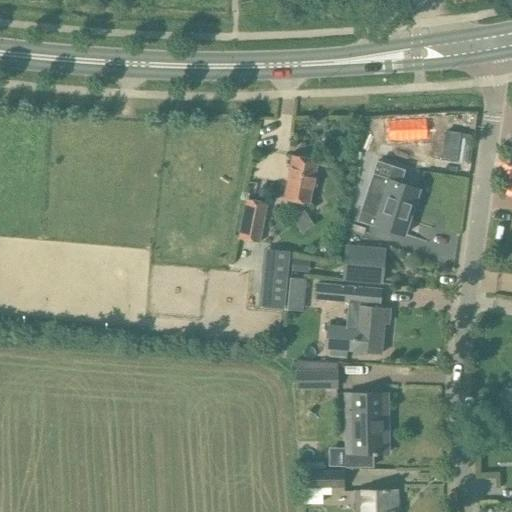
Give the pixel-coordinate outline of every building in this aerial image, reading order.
[(444,129),(438,159),(456,163),(463,133),(444,129)] [(284,198),(309,203),(312,188),(316,187),(318,179),(314,175),(317,161),(314,160),(313,157),(304,155),(302,158),(293,156),(284,198)] [(361,211),(377,216),(374,226),(404,236),(419,190),(373,175),(361,211)] [(267,204),(247,200),(239,239),(259,243),(267,204)] [(382,282),(385,251),(345,247),(342,279),(382,282)] [(261,296),(260,308),(284,310),(290,255),(275,253),(270,297),(261,296)] [(292,271),(307,273),(308,261),(293,259),(292,271)] [(304,298),(306,280),(290,278),(288,297),(304,298)] [(381,290),(317,284),(315,299),(349,302),(347,328),(328,326),(326,349),(330,349),(329,359),(347,361),(347,351),(353,351),(381,354),(385,309),(380,308),(381,290)] [(337,371),(297,371),(297,389),(337,389),(337,371)] [(330,448),(330,466),(347,466),(347,467),(373,467),(372,456),(372,454),(387,454),(387,433),(383,433),(382,394),(386,394),(366,394),(346,394),(346,395),(349,395),(350,433),(348,433),(346,434),(347,448),(330,448)] [(344,470),(305,470),(304,488),(332,488),(344,488),(344,470)] [(332,488),(304,488),(304,504),(323,504),(323,495),(332,495),(332,488)] [(395,511),(395,490),(357,490),(357,511),(395,511)]
